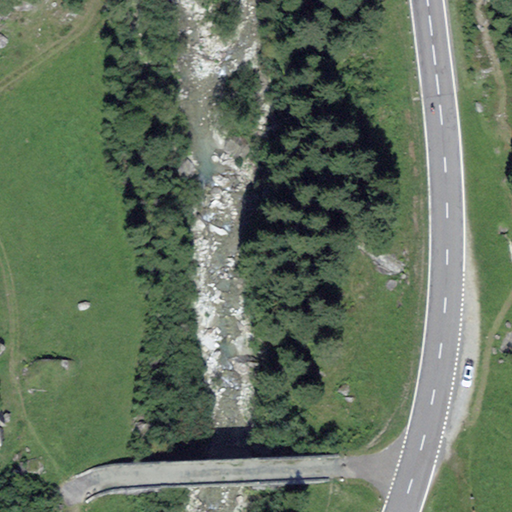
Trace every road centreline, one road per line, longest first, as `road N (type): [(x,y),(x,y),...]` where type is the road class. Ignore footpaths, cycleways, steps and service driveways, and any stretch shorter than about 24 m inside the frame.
road 1 (primary): [(400,511),(445,323),(447,203),(427,0)]
road 2 (track): [(69,490),(13,393),(13,326),(0,250)]
road 3 (track): [(0,86),(67,38),(90,0)]
